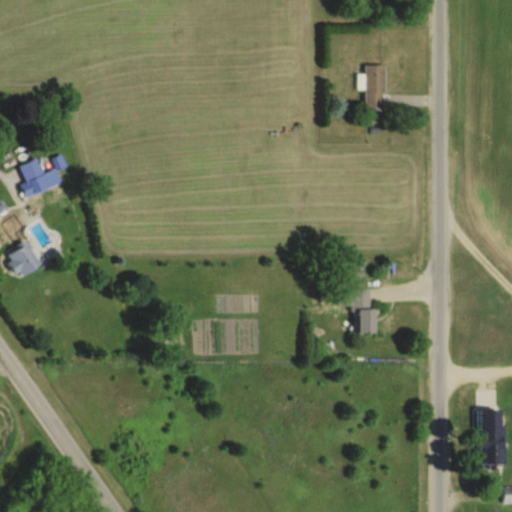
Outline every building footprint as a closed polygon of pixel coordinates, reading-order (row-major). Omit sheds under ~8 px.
[(382,65),(362,65),(362,108),(382,108),(382,65)] [(23,198),(47,186),(34,158),(18,166),(25,181),(17,185),(23,198)] [(5,251),(9,275),(33,271),(29,246),(5,251)] [(366,289),(348,289),(348,306),(366,306),(366,289)] [(355,309),(355,334),(372,334),(372,309),(355,309)] [(502,435),(478,435),(478,466),(502,466),(502,435)] [(511,504),(511,487),(500,487),(500,504),(511,504)]
